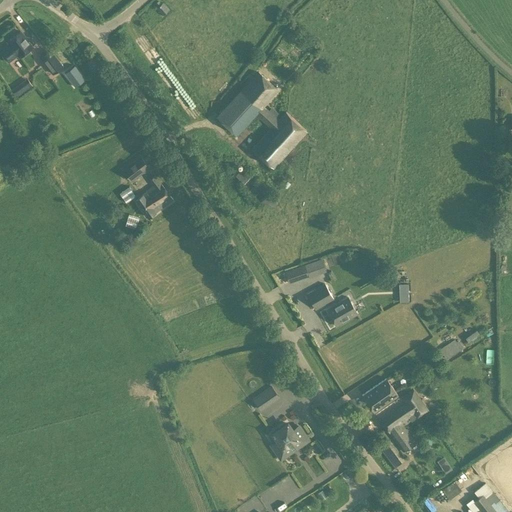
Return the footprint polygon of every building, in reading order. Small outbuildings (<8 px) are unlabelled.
[(156,8),(162,15),(169,9),(162,3),(161,4),(158,1),(155,3),(158,7),(156,8)] [(19,56),(32,47),(20,31),(7,41),(9,43),(0,49),(0,50),(8,61),(18,54),(19,56)] [(50,50),(40,57),(53,73),(62,66),(50,50)] [(86,63),(93,72),(98,68),(91,59),(86,63)] [(64,73),(74,86),(84,79),(74,65),(64,73)] [(252,147),(273,167),(307,131),(286,111),(278,120),(276,118),(278,116),(277,115),(279,113),(272,107),(268,111),(262,105),(277,89),(258,72),(218,116),(236,133),(254,113),(270,128),(252,147)] [(27,78),(11,90),(16,97),(32,85),(27,78)] [(132,180),(148,167),(140,156),(123,169),(132,180)] [(240,186),(258,203),(260,201),(269,192),(251,175),(250,176),(243,168),(235,176),(243,183),(240,186)] [(135,199),(148,217),(155,212),(155,211),(172,199),(154,175),(148,179),(152,185),(144,190),(145,191),(135,199)] [(130,187),(120,194),(126,202),(136,196),(130,187)] [(125,223),(135,226),(138,216),(128,213),(125,223)] [(288,282),(306,276),(302,266),(284,272),(288,282)] [(398,283),(399,301),(408,300),(407,282),(398,283)] [(306,293),(315,309),(333,299),(325,283),(306,293)] [(335,325),(357,313),(347,297),(330,307),(326,309),(332,319),(335,325)] [(446,358),(461,348),(456,341),(441,351),(446,358)] [(362,394),(373,411),(398,395),(387,378),(362,394)] [(253,399),(261,410),(279,398),(271,386),(253,399)] [(376,414),(403,452),(415,443),(403,426),(428,409),(413,388),(376,414)] [(287,423),(272,433),(287,454),(308,440),(298,426),(292,430),(287,423)] [(386,444),(380,449),(391,464),(398,459),(386,444)] [(404,457),(398,448),(394,451),(400,460),(404,457)] [(449,499),(462,490),(455,481),(442,490),(449,499)] [(509,511),(486,482),(474,491),(478,497),(473,501),(481,511),(509,511)] [(423,500),(430,511),(440,505),(432,494),(423,500)]
